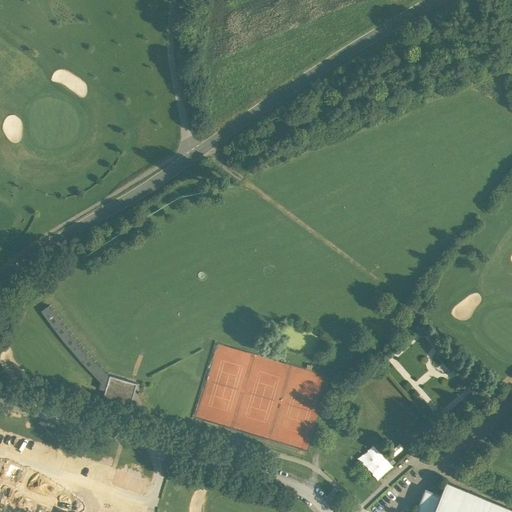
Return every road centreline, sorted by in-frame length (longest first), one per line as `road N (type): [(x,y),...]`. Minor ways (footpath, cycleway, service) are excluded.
road 1 (unclassified): [(0,285),(48,245),(438,0)]
road 2 (track): [(199,152),(511,379)]
road 3 (track): [(199,152),(173,74),(172,0)]
